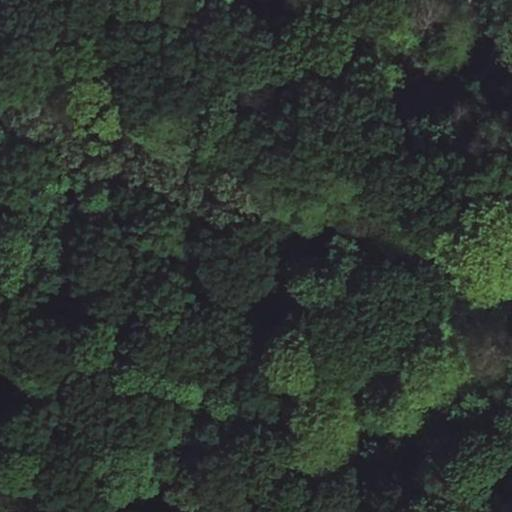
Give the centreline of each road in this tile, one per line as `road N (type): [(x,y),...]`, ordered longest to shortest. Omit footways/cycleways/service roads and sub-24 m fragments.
road 1 (track): [(0,86),(511,270)]
road 2 (track): [(0,474),(257,511)]
